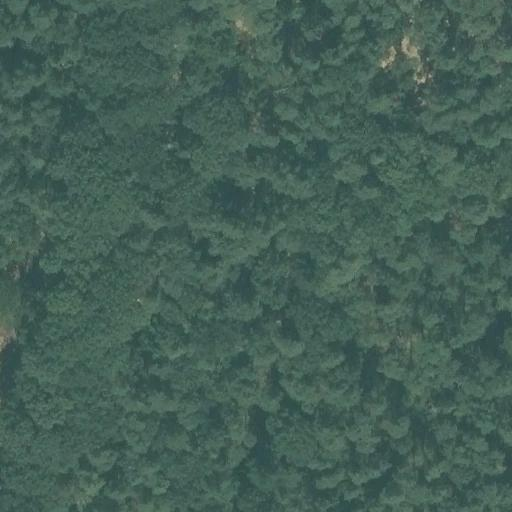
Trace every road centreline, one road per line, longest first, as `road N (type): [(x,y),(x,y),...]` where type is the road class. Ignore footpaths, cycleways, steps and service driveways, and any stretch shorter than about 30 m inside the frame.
road 1 (track): [(511,130),(43,287)]
road 2 (track): [(96,0),(43,287)]
road 3 (track): [(43,287),(0,484)]
